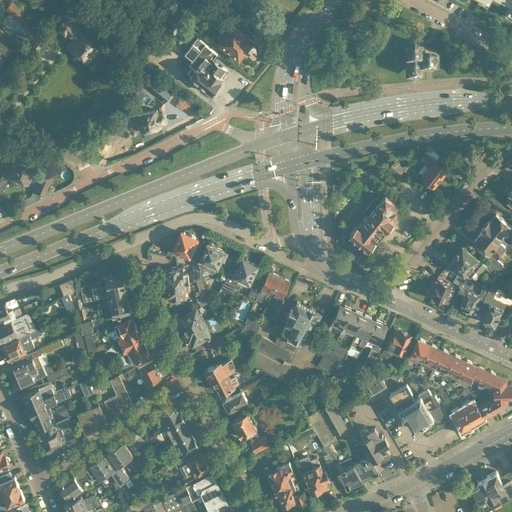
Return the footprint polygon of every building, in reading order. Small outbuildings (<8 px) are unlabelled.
[(19,6),(12,14),(18,19),(25,11),(19,6)] [(67,46),(87,62),(95,53),(97,53),(99,50),(99,48),(101,46),(99,45),(100,43),(102,44),(109,35),(101,29),(94,38),(96,39),(94,41),(66,18),(72,11),(67,6),(61,13),(65,17),(56,28),(63,34),(65,36),(67,33),(73,38),(67,46)] [(252,40),(240,31),(230,23),(218,38),(221,40),(219,42),(227,48),(238,58),(239,56),(242,56),(245,52),(245,49),(252,40)] [(49,39),(50,37),(40,29),(37,32),(48,41),(49,39)] [(197,38),(185,53),(194,61),(194,64),(187,73),(191,76),(190,77),(198,83),(206,89),(205,89),(210,93),(212,95),(219,87),(216,85),(227,71),(221,66),(224,63),(217,58),(215,61),(213,59),(217,54),(205,44),(197,38)] [(415,56),(421,59),(420,51),(425,49),(425,43),(415,38),(406,43),(406,56),(411,59),(415,56)] [(0,64),(5,58),(6,59),(11,53),(0,43),(0,64)] [(430,69),(440,63),(439,51),(429,46),(425,49),(420,51),(421,59),(426,61),(426,66),(430,69)] [(406,61),(406,68),(406,72),(416,77),(426,72),(426,66),(426,61),(421,59),(415,56),(411,59),(406,61)] [(133,65),(121,79),(136,91),(139,88),(148,76),(133,65)] [(143,87),(156,97),(163,103),(171,93),(151,77),(143,87)] [(165,123),(161,106),(159,107),(159,111),(157,111),(157,109),(137,113),(138,116),(133,117),(136,130),(141,129),(141,131),(161,126),(160,124),(165,123)] [(425,152),(419,159),(429,167),(422,176),(433,185),(434,184),(436,184),(438,181),(438,179),(446,169),(438,162),(425,152)] [(15,159),(11,168),(7,166),(2,177),(8,180),(11,175),(27,182),(34,168),(15,159)] [(387,169),(398,177),(405,168),(394,160),(387,169)] [(44,172),(35,190),(33,190),(31,196),(22,200),(25,206),(42,197),(43,195),(52,176),(44,172)] [(0,193),(2,194),(8,180),(2,177),(0,180),(0,193)] [(395,207),(397,204),(397,203),(374,185),(369,192),(375,196),(364,211),(363,211),(386,229),(393,220),(391,218),(393,215),(393,213),(395,213),(396,211),(396,208),(395,207)] [(385,229),(386,229),(363,211),(364,211),(363,211),(356,205),(347,217),(354,223),(354,222),(357,224),(350,234),(354,237),(351,242),(352,242),(352,244),(354,245),(355,247),(357,248),(359,248),(360,249),(363,245),(368,248),(375,240),(376,241),(385,229)] [(489,219),(484,225),(507,243),(511,236),(511,225),(491,208),(485,216),(489,219)] [(507,243),(484,225),(479,231),(475,228),(470,235),(474,238),(473,239),(495,257),(507,243)] [(189,235),(181,232),(174,248),(181,251),(179,256),(187,257),(189,254),(196,239),(195,238),(195,237),(194,237),(194,236),(193,235),(192,235),(191,235),(190,235),(189,235)] [(197,256),(196,258),(200,269),(203,271),(204,268),(213,272),(216,271),(220,260),(224,262),(228,254),(224,252),(224,251),(214,247),(213,245),(210,243),(208,244),(207,243),(201,257),(197,256)] [(457,251),(454,254),(475,271),(483,262),(462,245),(461,247),(460,246),(459,246),(458,247),(457,248),(457,249),(457,250),(458,251),(457,251)] [(475,271),(454,254),(454,255),(447,264),(457,271),(457,272),(464,276),(464,275),(470,278),(475,271)] [(492,255),(487,260),(499,270),(496,273),(501,277),(508,269),(502,265),(503,264),(492,255)] [(200,269),(196,258),(192,258),(192,264),(193,270),(200,269)] [(233,275),(230,273),(224,282),(221,287),(232,293),(239,278),(249,282),(250,281),(252,281),(254,276),(253,275),(257,266),(255,265),(255,264),(252,262),(250,263),(243,260),(238,269),(236,268),(233,275)] [(499,270),(487,260),(484,264),(484,267),(492,273),(495,274),(496,273),(499,270)] [(91,283),(80,285),(82,294),(93,291),(124,285),(125,284),(125,282),(125,281),(125,278),(124,277),(123,275),(122,271),(122,270),(112,272),(111,266),(99,269),(101,274),(103,274),(104,280),(106,280),(107,284),(101,285),(101,283),(92,285),(91,283)] [(166,283),(166,285),(189,282),(188,274),(183,274),(182,267),(169,268),(169,270),(168,270),(167,269),(165,270),(164,272),(164,274),(165,274),(165,278),(164,279),(164,282),(166,283)] [(224,282),(230,273),(224,270),(219,279),(224,282)] [(278,283),(281,277),(268,271),(261,285),(262,285),(256,298),(256,299),(261,302),(266,290),(272,293),(276,283),(278,283)] [(498,317),(503,305),(491,299),(495,291),(498,286),(508,290),(506,296),(511,299),(511,286),(501,277),(496,273),(495,274),(492,281),(489,288),(484,300),(483,302),(487,304),(485,309),(486,310),(482,319),(488,321),(488,323),(492,324),(493,324),(494,324),(498,317)] [(457,274),(452,282),(459,286),(463,277),(457,274)] [(290,281),(281,277),(278,283),(276,283),(272,293),(278,295),(273,307),(279,310),(284,298),(283,297),(290,281)] [(459,286),(456,292),(462,295),(461,297),(462,297),(459,306),(463,308),(462,311),(470,315),(478,297),(484,300),(489,288),(483,286),(479,295),(472,292),(471,293),(467,291),(471,281),(469,280),(463,277),(459,286)] [(203,278),(196,280),(199,289),(200,293),(195,294),(198,302),(200,301),(201,300),(209,296),(203,278)] [(455,286),(444,281),(437,278),(437,280),(435,279),(427,289),(427,290),(427,291),(427,293),(428,294),(429,294),(448,303),(455,286)] [(489,288),(492,281),(487,278),(483,286),(489,288)] [(74,291),(72,279),(59,284),(64,295),(74,291)] [(190,291),(189,282),(166,285),(166,286),(165,288),(165,291),(167,292),(167,295),(166,296),(167,298),(168,299),(171,299),(171,298),(172,298),(173,300),(186,299),(185,292),(190,291)] [(254,282),(248,294),(256,298),(262,285),(261,285),(254,282)] [(93,291),(82,294),(84,301),(95,299),(94,297),(103,295),(102,293),(107,292),(108,296),(107,296),(108,302),(128,298),(128,297),(127,298),(127,297),(126,293),(125,291),(126,290),(125,287),(124,286),(124,285),(93,291)] [(211,301),(209,296),(201,300),(203,305),(211,301)] [(108,302),(97,304),(98,310),(107,308),(107,306),(111,305),(112,309),(111,310),(112,316),(131,312),(131,311),(130,306),(130,304),(130,303),(130,300),(128,299),(128,298),(108,302)] [(298,345),(301,340),(306,338),(308,334),(307,330),(312,320),(318,323),(322,314),(316,310),(315,307),(311,305),(308,306),(297,300),(294,306),(292,305),(288,312),(287,312),(282,321),(286,323),(282,330),(280,329),(274,342),(261,335),(248,359),(282,377),(290,361),(287,360),(295,344),(298,345)] [(4,301),(0,303),(0,319),(4,318),(4,320),(21,312),(19,307),(13,309),(12,307),(8,309),(4,301)] [(27,313),(32,310),(29,303),(23,305),(27,313)] [(328,323),(325,329),(331,331),(335,322),(337,323),(335,327),(341,330),(351,310),(351,308),(344,305),(344,307),(339,304),(334,315),(333,315),(330,321),(327,319),(326,322),(328,323)] [(184,331),(204,319),(201,312),(204,311),(201,305),(192,310),(179,317),(182,321),(180,322),(181,324),(180,326),(182,329),(183,329),(184,331)] [(364,346),(368,337),(375,321),(371,319),(371,317),(365,314),(364,316),(363,315),(362,314),(362,313),(356,311),(355,312),(351,310),(341,330),(339,335),(344,337),(346,332),(348,328),(363,335),(359,344),(364,346)] [(244,325),(257,332),(262,320),(248,314),(244,325)] [(262,314),(260,318),(273,325),(276,320),(262,314)] [(0,339),(0,340),(2,345),(4,344),(30,331),(22,315),(0,324),(0,339)] [(138,329),(134,319),(132,316),(109,326),(111,330),(110,332),(110,334),(111,337),(113,338),(115,338),(118,337),(119,338),(136,330),(138,329)] [(185,332),(184,333),(186,337),(188,337),(189,339),(190,338),(193,342),(196,341),(200,347),(200,348),(217,339),(213,332),(214,331),(212,326),(208,318),(204,319),(184,331),(185,332)] [(92,320),(80,322),(81,328),(91,325),(91,326),(93,325),(92,320)] [(371,348),(364,363),(369,371),(380,365),(374,362),(376,357),(381,347),(377,346),(378,344),(380,344),(383,337),(382,337),(387,326),(382,324),(382,323),(376,320),(375,321),(368,337),(374,340),(374,341),(376,342),(373,348),(371,348)] [(92,331),(91,326),(91,325),(81,328),(82,334),(92,331)] [(2,345),(4,349),(8,358),(14,356),(15,359),(22,356),(28,353),(26,349),(34,346),(31,338),(42,333),(39,327),(36,329),(30,331),(4,344),(2,345)] [(392,330),(388,340),(382,355),(387,357),(390,349),(401,354),(407,341),(409,340),(411,335),(400,331),(400,332),(395,329),(395,331),(392,330)] [(85,348),(82,334),(81,330),(74,331),(78,349),(85,348)] [(118,337),(113,340),(119,352),(141,342),(136,330),(119,338),(118,337)] [(84,335),(88,350),(97,347),(91,333),(84,335)] [(61,338),(28,354),(28,353),(22,356),(24,361),(12,366),(13,368),(13,369),(14,372),(15,373),(17,376),(42,366),(37,356),(64,344),(61,338)] [(421,362),(430,343),(425,341),(424,340),(420,338),(419,338),(417,338),(412,350),(408,358),(416,362),(417,360),(421,362)] [(116,354),(122,367),(150,354),(144,341),(141,342),(119,352),(116,354)] [(433,367),(441,349),(436,347),(436,345),(432,343),(431,344),(430,343),(421,362),(421,364),(428,367),(429,365),(433,367)] [(328,348),(318,364),(327,369),(345,357),(328,348)] [(441,349),(433,367),(445,372),(453,354),(448,352),(448,351),(444,349),(442,349),(441,349)] [(77,355),(79,362),(85,359),(82,350),(72,353),(74,356),(77,355)] [(220,360),(205,368),(210,379),(232,368),(236,366),(236,365),(246,360),(242,352),(239,355),(232,357),(222,363),(220,360)] [(457,378),(465,360),(460,357),(460,356),(455,354),(454,354),(453,354),(445,372),(444,375),(451,378),(452,376),(457,378)] [(95,367),(92,355),(86,356),(89,368),(95,367)] [(137,364),(133,367),(125,371),(124,372),(127,379),(128,379),(129,381),(132,379),(131,376),(140,371),(147,383),(161,376),(152,359),(138,367),(137,364)] [(489,371),(477,365),(472,363),(471,361),(467,360),(466,360),(465,360),(457,378),(456,380),(463,383),(465,378),(470,381),(472,377),(478,380),(477,382),(478,382),(479,384),(480,384),(481,384),(483,384),(483,383),(488,385),(506,383),(506,378),(495,374),(495,372),(491,370),(489,371)] [(49,381),(71,372),(69,366),(69,365),(46,374),(47,375),(49,381)] [(46,376),(42,366),(17,376),(18,380),(18,382),(19,384),(20,385),(21,387),(34,381),(46,376)] [(238,381),(235,375),(232,368),(210,379),(214,386),(217,384),(221,391),(234,384),(234,383),(238,381)] [(387,385),(381,376),(377,369),(363,378),(373,394),(387,385)] [(242,389),(269,376),(266,371),(263,372),(262,371),(239,383),(242,389)] [(127,379),(124,372),(119,374),(122,379),(123,378),(125,381),(127,379)] [(321,386),(323,389),(330,385),(323,373),(316,377),(321,386)] [(117,394),(104,400),(110,412),(119,408),(118,407),(131,401),(119,374),(110,379),(117,394)] [(334,375),(334,374),(326,379),(330,385),(334,392),(349,383),(341,387),(338,382),(334,375)] [(103,376),(91,382),(93,388),(98,386),(106,381),(103,376)] [(63,383),(56,386),(58,391),(65,388),(63,383)] [(432,394),(428,388),(419,393),(420,395),(414,399),(411,394),(412,393),(407,383),(390,393),(398,408),(398,409),(403,417),(405,415),(413,429),(419,425),(420,425),(428,421),(427,420),(432,417),(436,418),(441,415),(442,412),(438,405),(439,401),(435,395),(432,394)] [(511,383),(506,383),(488,385),(489,385),(493,385),(494,394),(489,397),(492,398),(507,397),(511,396),(511,384),(511,383)] [(27,404),(55,393),(52,387),(43,391),(41,386),(23,393),(23,395),(22,397),(24,401),(26,401),(27,404)] [(98,386),(92,389),(95,394),(101,391),(100,390),(98,386)] [(49,423),(68,416),(69,415),(66,408),(53,414),(51,409),(49,404),(71,395),(68,387),(65,388),(58,391),(55,393),(27,404),(29,408),(28,410),(30,414),(32,415),(32,416),(37,428),(49,423)] [(225,399),(227,403),(224,404),(228,412),(248,401),(242,390),(225,399)] [(492,398),(489,397),(477,404),(474,398),(470,401),(468,399),(462,403),(463,405),(473,422),(475,423),(479,420),(479,419),(484,416),(494,410),(496,411),(499,408),(499,407),(507,403),(507,397),(492,398)] [(331,401),(319,408),(334,434),(346,427),(331,401)] [(106,418),(101,409),(99,403),(77,412),(86,432),(106,418)] [(473,422),(463,405),(458,407),(457,406),(450,410),(462,429),(463,428),(464,429),(467,427),(468,425),(473,422)] [(184,420),(179,410),(177,407),(162,415),(156,419),(159,425),(157,426),(161,432),(167,428),(168,429),(169,428),(183,421),(184,420)] [(334,434),(319,408),(307,415),(313,426),(325,446),(328,444),(337,440),(334,434)] [(261,436),(247,411),(233,419),(241,435),(242,435),(248,432),(252,441),(251,442),(256,451),(257,452),(271,446),(270,443),(265,434),(261,436)] [(50,427),(39,431),(43,442),(64,433),(61,426),(70,422),(68,416),(49,423),(50,427)] [(190,433),(183,421),(169,428),(168,429),(167,428),(161,432),(156,434),(160,440),(164,438),(164,436),(169,433),(174,442),(176,441),(190,433)] [(376,460),(381,457),(380,455),(382,454),(383,457),(386,458),(389,456),(390,453),(388,450),(385,445),(389,442),(385,436),(384,437),(382,434),(380,435),(377,431),(375,427),(369,431),(368,429),(364,428),(361,430),(360,434),(363,440),(373,459),(375,458),(376,460)] [(68,444),(66,439),(79,434),(77,428),(64,433),(43,442),(47,452),(68,444)] [(135,449),(146,442),(139,431),(128,439),(135,449)] [(191,432),(190,433),(176,441),(180,449),(176,452),(179,456),(198,446),(191,432)] [(296,433),(287,438),(289,444),(299,440),(296,433)] [(372,459),(368,453),(367,450),(361,441),(358,443),(354,444),(358,461),(354,463),(362,478),(379,471),(372,459)] [(123,442),(114,448),(124,462),(127,460),(135,470),(139,467),(133,456),(123,442)] [(124,462),(114,448),(106,454),(124,480),(126,478),(127,480),(130,478),(121,464),(124,462)] [(0,467),(9,463),(9,462),(9,459),(8,457),(6,456),(5,454),(3,450),(0,451),(0,467)] [(185,456),(174,461),(167,465),(169,469),(176,465),(177,467),(180,466),(185,476),(182,477),(186,483),(199,476),(198,474),(210,467),(209,465),(200,450),(188,456),(186,457),(185,456)] [(124,480),(106,454),(97,459),(107,473),(108,476),(110,475),(113,480),(115,478),(120,484),(125,481),(124,480)] [(163,459),(167,465),(174,461),(171,455),(163,459)] [(328,484),(327,481),(326,478),(329,477),(325,466),(322,467),(320,463),(319,463),(317,457),(311,459),(310,457),(309,457),(308,455),(300,459),(304,470),(304,471),(300,473),(303,481),(307,480),(311,491),(313,490),(315,491),(319,490),(320,487),(328,484)] [(362,478),(354,462),(350,456),(339,462),(335,456),(331,458),(335,465),(337,468),(338,470),(347,485),(362,478)] [(335,465),(331,458),(325,461),(330,474),(338,470),(337,468),(335,465)] [(90,467),(84,471),(85,473),(87,476),(88,478),(89,478),(93,475),(95,478),(96,479),(97,478),(98,479),(107,473),(97,459),(89,466),(90,467)] [(271,479),(275,487),(294,480),(292,477),(295,475),(289,460),(277,465),(278,468),(266,473),(269,480),(271,479)] [(83,489),(81,486),(83,484),(81,479),(87,476),(85,473),(84,471),(83,469),(59,486),(68,499),(83,489)] [(228,502),(223,491),(211,471),(186,485),(192,499),(203,494),(210,511),(211,511),(228,502)] [(487,475),(483,477),(477,480),(479,484),(472,488),(484,511),(493,507),(498,505),(502,502),(501,500),(510,495),(511,494),(511,478),(511,475),(510,472),(500,478),(496,471),(488,475),(487,475)] [(0,494),(19,486),(15,476),(12,477),(10,472),(0,475),(0,494)] [(295,483),(294,480),(275,487),(277,494),(276,494),(279,504),(282,503),(283,504),(297,498),(298,500),(307,497),(303,488),(300,489),(298,482),(295,483)] [(197,511),(192,499),(186,485),(164,497),(157,501),(157,500),(153,503),(156,511),(197,511)] [(19,486),(0,494),(0,509),(1,511),(8,509),(9,511),(24,504),(21,499),(24,498),(19,486)] [(146,496),(145,496),(150,504),(153,503),(157,500),(152,492),(145,495),(146,496)] [(68,511),(99,498),(98,495),(96,496),(94,494),(83,499),(81,494),(64,502),(65,504),(64,505),(65,508),(67,508),(68,511)] [(150,504),(145,496),(137,500),(142,508),(144,507),(150,504)] [(92,511),(94,511),(96,510),(94,506),(97,505),(99,504),(101,503),(99,498),(68,511),(92,511)] [(134,511),(142,508),(137,500),(127,505),(129,509),(130,511),(134,511)] [(233,511),(228,502),(211,511),(233,511)] [(30,511),(27,503),(26,503),(24,504),(9,511),(5,511),(30,511)] [(156,511),(153,503),(150,504),(144,507),(146,511),(156,511)]
